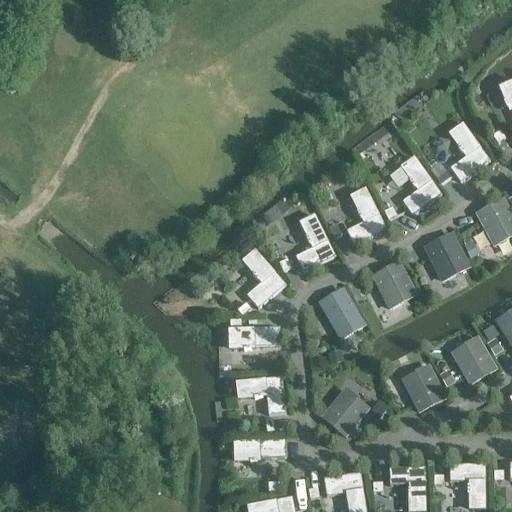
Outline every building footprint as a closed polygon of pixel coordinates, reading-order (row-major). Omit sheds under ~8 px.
[(511,83),(503,88),(511,106),(511,83)] [(511,136),(511,111),(500,87),(490,92),(511,136)] [(490,162),(466,125),(452,134),(461,147),(459,148),(463,155),(465,154),(467,157),(450,168),(460,183),(490,162)] [(506,140),(500,132),(492,138),(498,146),(506,140)] [(442,197),(416,160),(403,170),(412,182),(410,183),(415,190),(416,189),(419,192),(402,204),(412,218),(442,197)] [(451,179),(446,173),(436,180),(441,187),(451,179)] [(387,230),(367,191),(352,198),(359,211),(357,212),(361,220),(363,219),(365,222),(347,232),(355,247),(387,230)] [(511,221),(502,202),(476,216),(493,247),(511,236),(511,221)] [(393,209),(385,213),(389,222),(397,218),(393,209)] [(336,258),(316,219),(302,226),(308,239),(306,240),(310,248),(312,247),(314,250),(296,259),(304,275),(336,258)] [(337,227),(330,230),(335,240),(342,237),(337,227)] [(452,235),(424,250),(442,285),(471,270),(452,235)] [(471,260),(479,256),(473,245),(465,249),(471,260)] [(286,287),(257,254),(245,264),(254,276),(253,277),(258,283),(260,282),(262,285),(247,298),(258,311),(286,287)] [(287,262),(279,266),(283,274),(291,270),(287,262)] [(400,264),(372,278),(389,312),(417,298),(400,264)] [(344,291),(319,306),(341,343),(366,328),(344,291)] [(245,306),(237,313),(242,318),(250,311),(245,306)] [(511,311),(495,323),(511,349),(511,311)] [(229,349),(279,347),(278,331),(228,333),(229,349)] [(452,355),(470,388),(497,372),(479,339),(452,355)] [(495,342),(487,347),(494,359),(502,353),(495,342)] [(331,366),(343,363),(341,353),(328,356),(331,366)] [(402,382),(419,415),(447,401),(429,367),(402,382)] [(448,374),(440,378),(446,389),(454,385),(448,374)] [(282,378),(238,384),(240,400),(255,398),(255,400),(263,399),(263,397),(267,396),(269,416),(286,414),(282,378)] [(346,440),(369,411),(345,391),(322,420),(346,440)] [(381,420),(390,409),(381,402),(372,413),(381,420)] [(275,434),(274,422),(266,423),(266,434),(275,434)] [(237,462),(287,460),(286,444),(236,446),(237,462)] [(486,466),(450,467),(450,484),(468,484),(469,488),(467,488),(467,496),(468,496),(468,511),(486,511),(486,482),(486,466)] [(425,470),(390,471),(390,487),(409,487),(409,486),(409,491),(408,491),(408,500),(410,500),(409,511),(426,511),(426,485),(425,470)] [(494,483),(504,483),(504,473),(494,473),(494,483)] [(347,495),(349,511),(367,511),(361,474),(325,480),(327,497),(347,495)] [(444,477),(434,477),(434,486),(444,486),(444,477)] [(279,495),(278,485),(268,485),(268,495),(279,495)] [(383,495),(383,485),(373,485),(373,495),(383,495)] [(320,500),(318,490),(308,492),(310,502),(320,500)] [(295,511),(293,499),(249,508),(249,511),(295,511)]
